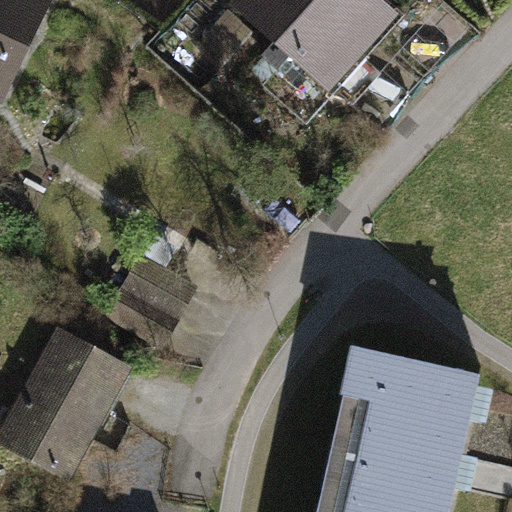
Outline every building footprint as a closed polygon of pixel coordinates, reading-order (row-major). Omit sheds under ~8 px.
[(0,0),(0,81),(39,3),(33,0),(0,0)] [(388,15),(370,0),(248,0),(243,6),(278,38),(261,56),(278,70),(294,52),(328,82),(388,15)] [(219,61),(248,29),(229,13),(206,39),(219,61)] [(177,317),(194,288),(140,257),(123,286),(177,317)] [(177,317),(123,286),(109,313),(163,343),(177,317)] [(122,368),(62,335),(4,442),(64,474),(122,368)] [(373,401),(347,511),(443,511),(474,375),(354,347),(343,395),(373,401)] [(347,511),(373,401),(343,395),(317,511),(347,511)]
